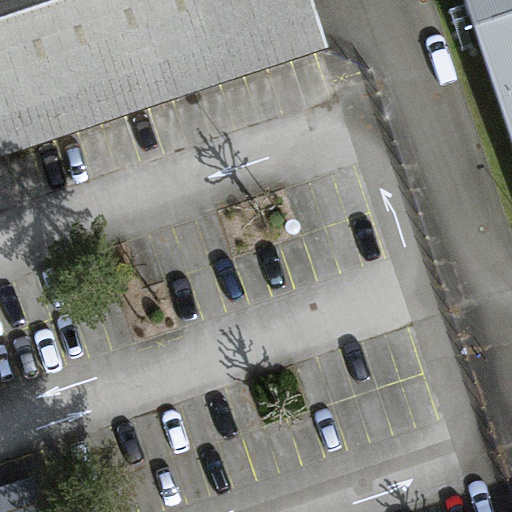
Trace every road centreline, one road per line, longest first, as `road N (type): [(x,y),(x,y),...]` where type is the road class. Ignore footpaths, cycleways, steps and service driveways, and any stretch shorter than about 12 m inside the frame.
road 1 (unknown): [(407,285),(361,143),(336,130),(0,218)]
road 2 (unknown): [(0,424),(407,285)]
road 3 (unknown): [(407,285),(458,428),(456,454),(421,474),(305,511)]
